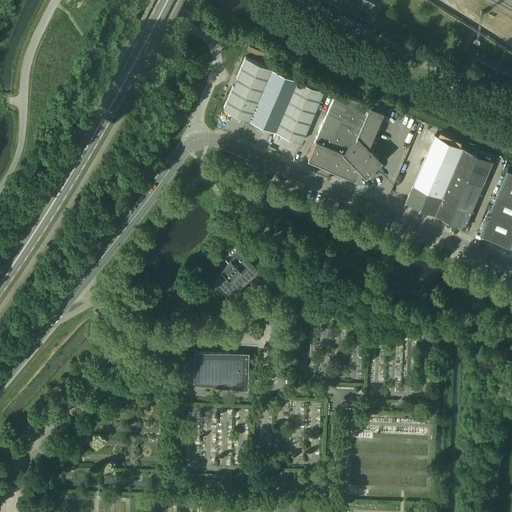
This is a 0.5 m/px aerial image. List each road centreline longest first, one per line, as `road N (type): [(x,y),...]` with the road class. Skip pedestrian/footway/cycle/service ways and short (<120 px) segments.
road 1 (tertiary): [(511,267),(212,138),(194,139)]
road 2 (secondary): [(0,284),(166,0)]
road 3 (tertiary): [(0,380),(194,139)]
road 4 (unclassified): [(55,0),(32,45),(18,149),(0,189)]
road 5 (unclassified): [(194,139),(217,52),(196,31),(123,0)]
